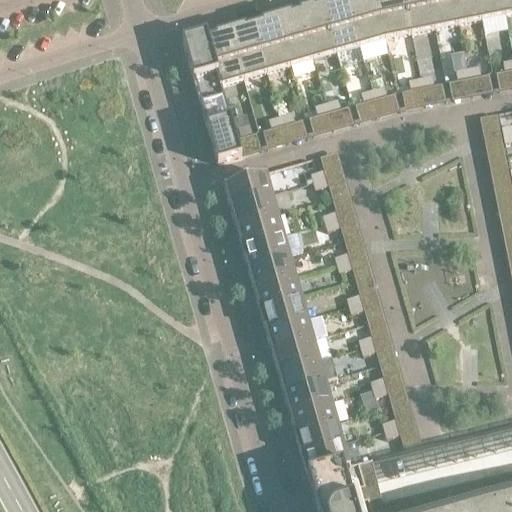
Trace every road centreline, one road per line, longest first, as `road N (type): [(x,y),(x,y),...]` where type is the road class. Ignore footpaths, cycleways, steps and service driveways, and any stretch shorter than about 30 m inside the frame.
road 1 (residential): [(280,511),(186,185)]
road 2 (residential): [(345,140),(427,435)]
road 3 (residential): [(461,110),(511,357)]
road 4 (unknown): [(341,511),(511,471)]
road 5 (residential): [(186,185),(345,140)]
road 6 (residential): [(186,185),(142,30)]
road 7 (residential): [(0,77),(142,30)]
